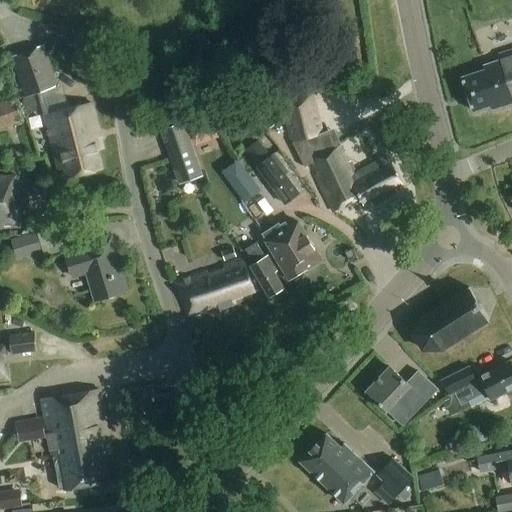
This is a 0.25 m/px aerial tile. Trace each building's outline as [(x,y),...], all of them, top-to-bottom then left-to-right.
[(45,43),(11,55),(26,96),(60,84),(45,43)] [(511,54),(501,58),(502,61),(484,67),(486,71),(463,79),(474,112),(491,106),(492,110),(511,103),(511,54)] [(322,136),(312,94),(282,101),(293,142),(305,167),(314,163),(318,173),(316,175),(333,211),(359,198),(363,205),(370,201),(373,206),(397,192),(395,187),(402,184),(387,157),(356,174),(350,162),(347,163),(339,145),(336,147),(330,133),(322,136)] [(31,96),(22,100),(28,114),(37,111),(31,96)] [(274,96),(256,106),(268,126),(285,117),(274,96)] [(0,129),(24,121),(16,98),(0,103),(0,129)] [(103,149),(92,102),(45,114),(59,170),(65,168),(67,178),(102,169),(97,150),(103,149)] [(187,119),(197,145),(218,138),(209,112),(187,119)] [(184,123),(160,131),(178,185),(203,177),(184,123)] [(245,151),(285,206),(300,194),(287,176),(290,173),(275,153),(271,156),(259,140),(245,151)] [(238,160),(222,172),(234,189),(246,204),(261,193),(250,177),(238,160)] [(0,226),(20,226),(18,177),(0,177),(0,226)] [(262,238),(288,281),(290,279),(295,281),(305,274),(306,269),(321,260),(298,222),(289,228),(286,224),(284,225),(282,221),(260,234),(263,238),(262,238)] [(36,233),(12,240),(17,259),(41,253),(36,233)] [(85,248),(81,249),(80,246),(65,250),(73,276),(87,272),(95,300),(127,291),(121,269),(118,270),(116,262),(118,261),(115,250),(113,251),(110,241),(112,241),(111,237),(84,245),(85,248)] [(269,299),(284,289),(271,269),(274,267),(268,257),(265,259),(255,244),(246,250),(255,266),(251,268),(269,299)] [(232,247),(221,252),(225,262),(236,257),(232,247)] [(238,295),(248,292),(237,260),(176,282),(187,315),(204,309),(203,305),(216,301),(218,308),(240,301),(238,295)] [(488,318),(468,287),(420,318),(412,334),(422,350),(441,349),(488,318)] [(34,333),(10,336),(12,356),(37,352),(34,333)] [(0,382),(10,382),(9,366),(0,367),(0,355),(6,355),(5,342),(0,342),(0,382)] [(471,408),(467,401),(487,391),(491,400),(511,389),(511,365),(510,361),(479,376),(481,378),(476,381),(469,367),(442,380),(450,395),(455,392),(457,396),(444,402),(451,417),(471,408)] [(386,411),(387,410),(404,425),(437,390),(418,372),(407,383),(390,366),(366,392),(386,411)] [(101,458),(111,456),(99,390),(43,400),(53,458),(60,457),(66,490),(106,483),(101,458)] [(480,431),(468,436),(473,445),(484,439),(480,431)] [(345,504),(369,479),(375,472),(345,444),(341,446),(326,433),(299,461),(345,504)] [(511,451),(477,458),(480,472),(508,467),(511,485),(511,484),(511,451)] [(414,478),(392,458),(376,475),(398,495),(414,478)] [(469,459),(441,467),(446,478),(473,470),(469,459)] [(418,475),(423,492),(443,486),(438,469),(418,475)] [(0,506),(23,505),(22,488),(0,488),(0,506)] [(498,511),(499,511),(511,509),(511,494),(496,497),(498,511)]
